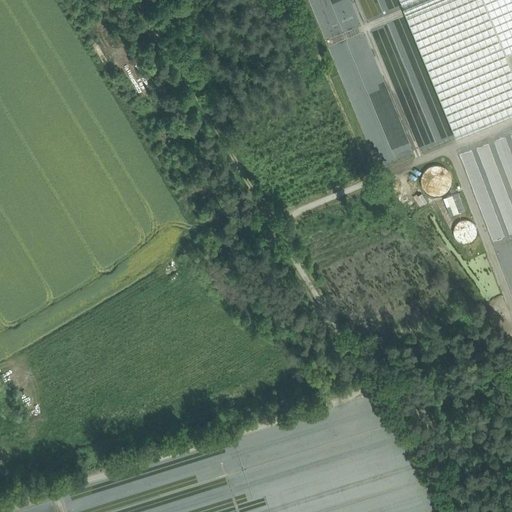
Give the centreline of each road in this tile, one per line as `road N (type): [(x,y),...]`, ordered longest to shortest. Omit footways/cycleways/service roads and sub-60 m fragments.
road 1 (track): [(450,511),(136,0)]
road 2 (track): [(399,167),(355,0)]
road 3 (track): [(399,167),(272,223)]
